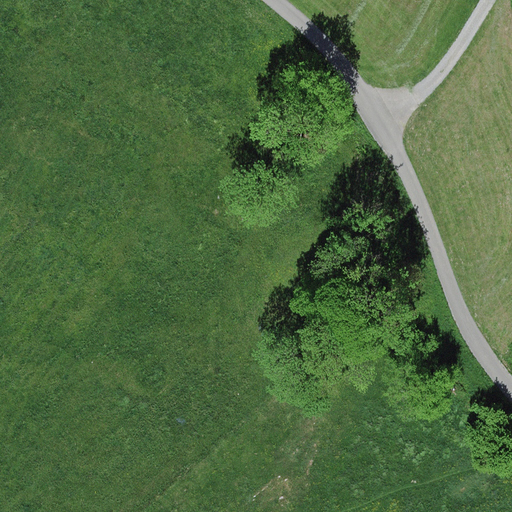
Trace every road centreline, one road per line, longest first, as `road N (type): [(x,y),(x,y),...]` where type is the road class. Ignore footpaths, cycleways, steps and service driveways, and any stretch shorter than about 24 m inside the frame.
road 1 (unclassified): [(383,126),(457,308),(511,391)]
road 2 (tertiary): [(272,0),(340,64),(383,126)]
road 3 (track): [(485,0),(447,61),(383,126)]
